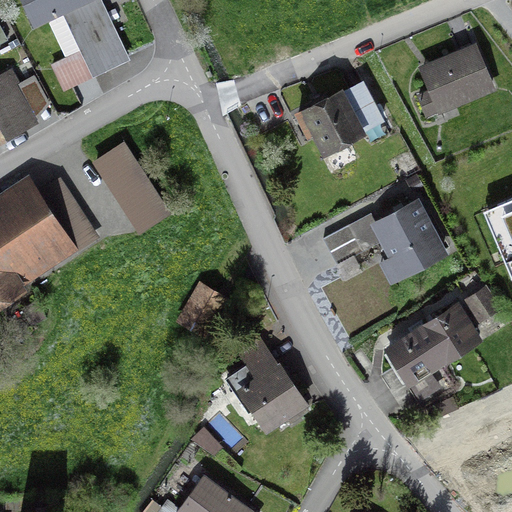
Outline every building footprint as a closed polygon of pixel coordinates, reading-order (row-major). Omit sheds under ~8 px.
[(85,0),(21,0),(33,24),(62,11),(85,0)] [(49,62),(62,90),(131,57),(103,0),(85,0),(62,11),(80,48),(49,62)] [(438,112),(497,88),(477,39),(418,63),(428,87),(416,92),(426,115),(438,110),(438,112)] [(0,78),(0,139),(34,121),(8,74),(0,78)] [(313,130),(323,150),(386,118),(363,76),(345,85),(343,82),(293,108),(306,133),(313,130)] [(93,159),(139,231),(171,210),(125,138),(93,159)] [(406,179),(412,190),(425,184),(418,172),(406,179)] [(390,283),(449,252),(418,193),(374,216),(371,211),(322,237),(344,279),(379,261),(390,283)] [(511,193),(479,207),(494,242),(498,241),(511,274),(511,276),(506,279),(511,292),(511,193)] [(33,194),(0,215),(0,297),(70,251),(33,194)] [(228,295),(199,279),(177,319),(206,335),(228,295)] [(480,321),(502,307),(486,282),(464,296),(480,321)] [(483,337),(459,297),(384,344),(419,399),(442,385),(432,369),(483,337)] [(228,374),(265,431),(289,416),(292,420),(310,409),(306,404),(310,402),(281,357),(278,359),(262,335),(238,351),(246,363),(228,374)] [(190,437),(214,454),(223,446),(204,425),(190,437)] [(511,441),(477,470),(504,504),(510,500),(511,502),(511,441)] [(258,511),(205,470),(174,510),(176,511),(258,511)]
